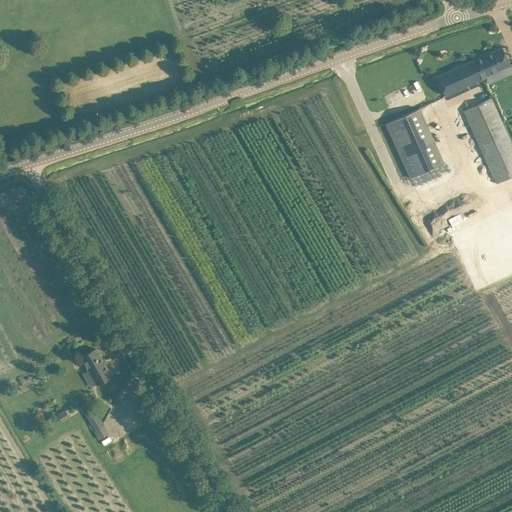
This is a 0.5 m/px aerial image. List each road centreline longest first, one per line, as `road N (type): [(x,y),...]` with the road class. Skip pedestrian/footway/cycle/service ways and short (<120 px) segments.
road 1 (unclassified): [(27,162),(458,15)]
road 2 (unclassified): [(226,511),(27,162)]
